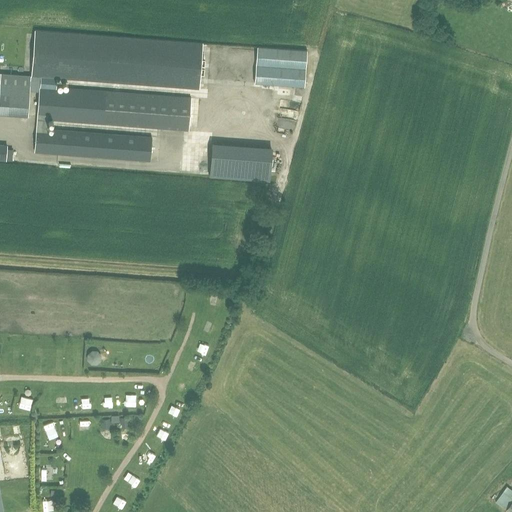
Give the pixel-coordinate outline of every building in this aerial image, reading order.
[(30,91),(39,92),(34,153),(150,162),(152,136),(47,128),(47,120),(109,124),(188,130),(191,97),(112,91),(45,86),(46,77),(199,88),(202,42),(34,29),(31,75),(30,91)] [(254,83),(304,87),(306,50),(257,47),(254,83)] [(0,73),(0,75),(0,114),(28,116),(30,91),(31,75),(0,73)] [(276,103),(287,105),(289,99),(278,97),(276,103)] [(7,145),(0,144),(0,160),(18,162),(18,157),(14,156),(14,151),(13,151),(13,149),(7,148),(7,145)] [(272,148),(213,144),(210,177),(270,181),(272,148)] [(210,291),(209,299),(219,301),(220,292),(210,291)] [(90,362),(98,362),(98,354),(90,354),(90,362)] [(42,391),(52,391),(53,382),(43,381),(42,391)] [(13,388),(19,397),(28,390),(22,382),(13,388)] [(119,391),(119,400),(130,400),(129,390),(119,391)] [(100,438),(99,426),(85,427),(86,439),(100,438)] [(511,488),(502,485),(496,501),(504,504),(507,495),(511,496),(511,494),(511,488)] [(119,501),(127,506),(132,497),(123,492),(119,501)] [(49,494),(38,494),(39,503),(49,503),(49,494)]
